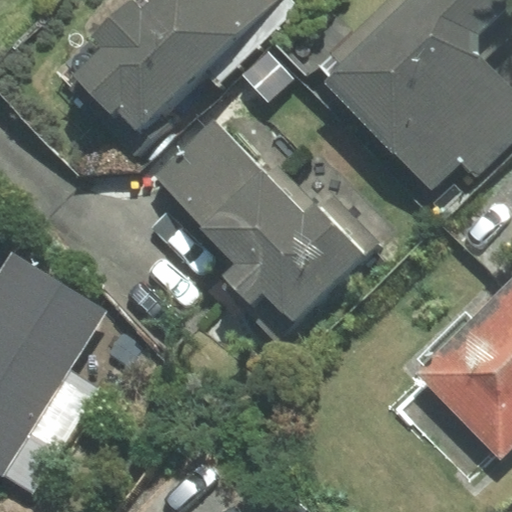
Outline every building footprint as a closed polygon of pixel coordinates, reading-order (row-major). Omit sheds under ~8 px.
[(157,133),(292,0),(172,0),(164,8),(156,0),(150,0),(112,37),(123,49),(98,73),(117,93),(114,96),(133,115),(136,112),(157,133)] [(345,83),(444,191),(472,166),(483,177),(511,151),(511,71),(500,57),(500,34),(511,22),(511,0),(402,0),(342,58),(356,73),(345,83)] [(311,324),(391,246),(345,198),(338,204),(336,202),(331,207),(290,166),(280,176),(226,120),(168,177),(256,268),(245,280),(272,308),(284,297),(311,324)] [(80,371),(118,312),(27,255),(0,297),(0,313),(1,314),(0,315),(0,469),(40,495),(108,388),(80,371)] [(510,459),(511,457),(511,294),(429,375),(510,459)]
